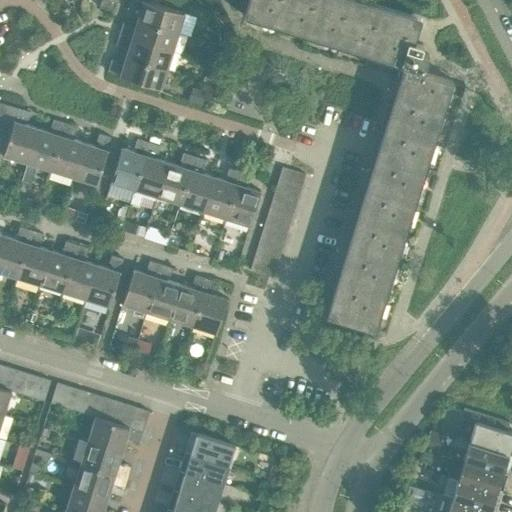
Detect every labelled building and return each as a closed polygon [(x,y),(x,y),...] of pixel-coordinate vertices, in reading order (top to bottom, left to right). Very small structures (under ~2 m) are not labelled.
[(104,0),(102,0),(101,0),(99,7),(111,11),(114,0),(104,0)] [(178,33),(184,14),(184,15),(184,13),(143,0),(143,1),(140,0),(129,0),(126,9),(134,11),(135,8),(140,10),(137,20),(178,33)] [(413,21),(345,0),(247,0),(243,15),(400,64),(397,73),(407,76),(334,307),(329,306),(330,305),(329,305),(326,314),(374,330),(452,81),(423,71),(428,54),(421,52),(423,44),(408,39),(413,21)] [(172,51),(178,33),(137,20),(134,29),(129,28),(130,25),(122,23),(119,34),(172,51)] [(167,69),(172,51),(119,34),(115,45),(123,48),(123,45),(128,47),(125,56),(167,69)] [(161,87),(167,69),(125,56),(123,66),(117,64),(118,62),(111,59),(107,71),(119,75),(161,88),(161,87)] [(0,115),(14,119),(17,108),(0,102),(0,115)] [(27,162),(37,128),(24,124),(26,119),(28,119),(30,112),(17,108),(14,119),(10,131),(7,142),(3,154),(3,155),(4,156),(4,155),(27,162)] [(0,127),(10,131),(14,119),(0,115),(0,127)] [(50,169),(64,122),(53,119),(50,127),(52,127),(51,132),(37,128),(27,162),(50,169)] [(73,177),(83,142),(70,138),(72,133),(73,134),(76,126),(64,122),(50,169),(73,177)] [(0,140),(7,142),(10,131),(0,127),(0,140)] [(96,184),(107,150),(107,149),(111,137),(99,133),(96,141),(98,141),(97,147),(83,142),(73,177),(95,184),(96,184)] [(134,189),(148,142),(137,138),(135,146),(136,147),(135,152),(122,148),(122,147),(121,147),(110,182),(134,189)] [(156,196),(167,162),(154,158),(155,152),(157,153),(160,146),(148,142),(134,189),(156,196)] [(179,203),(194,156),(182,152),(180,160),(182,161),(180,166),(167,162),(156,196),(179,203)] [(202,210),(213,176),(200,172),(201,167),(203,168),(206,160),(194,156),(179,203),(202,210)] [(225,218),(240,170),(228,167),(226,175),(228,175),(226,181),(213,176),(202,210),(225,218)] [(301,185),(305,174),(282,167),(278,178),(301,185)] [(249,225),(260,191),(258,190),(258,191),(245,186),(247,181),(249,182),(251,174),(240,170),(225,218),(248,225),(249,225)] [(298,197),(301,185),(278,178),(275,190),(298,197)] [(294,208),(298,197),(275,190),(271,201),(294,208)] [(290,220),(294,208),(271,201),(268,212),(290,220)] [(287,231),(290,220),(268,212),(264,224),(287,231)] [(283,242),(287,231),(264,224),(260,235),(283,242)] [(0,271),(16,277),(31,230),(19,226),(17,234),(19,234),(17,240),(4,235),(0,247),(0,271)] [(39,284),(50,250),(36,246),(38,240),(40,241),(42,233),(31,230),(16,277),(39,284)] [(280,254),(283,242),(260,235),(257,247),(280,254)] [(62,291),(77,244),(65,240),(63,248),(65,249),(63,254),(50,250),(39,284),(62,291)] [(86,298),(96,264),(82,260),(84,255),(86,255),(88,248),(77,244),(62,291),(86,298)] [(276,265),(280,254),(257,247),(253,258),(276,265)] [(109,306),(120,271),(119,271),(123,259),(111,255),(109,262),(111,263),(110,268),(96,264),(86,298),(108,305),(107,306),(109,306)] [(272,277),(276,265),(253,258),(250,270),(272,277)] [(146,311),(160,264),(149,260),(146,268),(149,269),(147,274),(134,270),(134,269),(133,269),(122,304),(123,304),(146,311)] [(169,318),(179,284),(166,280),(168,274),(170,275),(172,267),(160,264),(146,311),(169,318)] [(192,325),(206,278),(195,275),(193,282),(194,283),(193,288),(179,284),(169,318),(192,325)] [(215,333),(226,298),(225,298),(212,294),(213,289),(215,289),(218,282),(206,278),(192,325),(214,332),(214,333),(215,333)] [(0,386),(10,390),(16,369),(4,366),(0,379),(0,386)] [(21,393),(27,373),(16,369),(10,390),(11,390),(21,393)] [(32,397),(39,376),(27,373),(21,393),(11,390),(32,397)] [(44,400),(50,380),(39,376),(32,397),(44,400)] [(61,406),(68,385),(56,382),(50,402),(61,406)] [(73,409),(79,389),(68,385),(61,406),(73,409)] [(0,412),(3,414),(10,391),(11,391),(11,390),(10,390),(0,386),(0,412)] [(84,413),(91,392),(79,389),(73,409),(84,413)] [(96,417),(102,396),(91,392),(84,413),(94,416),(96,417)] [(107,420),(114,400),(102,396),(96,417),(107,420)] [(119,424),(125,403),(114,400),(107,420),(119,424)] [(130,427),(136,407),(125,403),(119,424),(130,427)] [(141,431),(148,410),(136,407),(130,427),(141,431)] [(141,431),(130,427),(119,424),(107,420),(96,417),(94,416),(94,417),(87,440),(121,451),(125,437),(131,439),(130,441),(138,443),(141,431)] [(511,432),(475,421),(469,441),(508,453),(511,453),(511,432)] [(228,465),(235,444),(196,432),(196,433),(191,432),(185,451),(190,452),(228,465)] [(117,464),(121,451),(87,440),(80,463),(127,478),(130,466),(123,464),(122,466),(117,464)] [(502,472),(508,453),(469,441),(463,460),(502,472)] [(222,484),(228,465),(190,452),(184,471),(222,484)] [(496,491),(502,472),(463,460),(457,479),(496,491)] [(123,489),(127,478),(80,463),(73,486),(107,496),(111,483),(116,485),(116,487),(123,489)] [(216,503),(222,484),(184,471),(178,491),(216,503)] [(490,510),(496,491),(457,479),(451,498),(490,510)] [(103,510),(107,496),(73,486),(66,509),(76,511),(116,511),(109,509),(108,511),(103,510)] [(179,511),(213,511),(216,503),(178,491),(172,509),(179,511)] [(489,511),(490,510),(451,498),(447,511),(489,511)]
